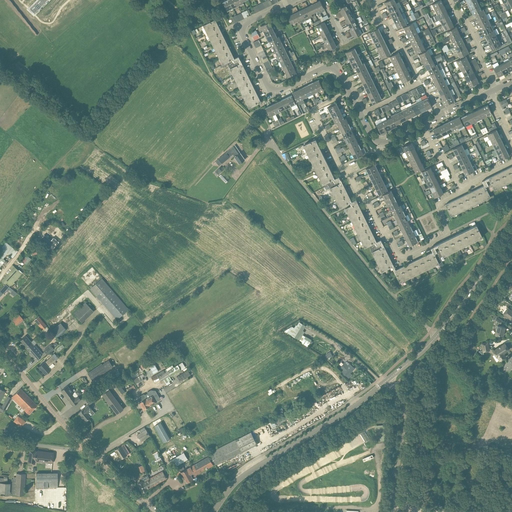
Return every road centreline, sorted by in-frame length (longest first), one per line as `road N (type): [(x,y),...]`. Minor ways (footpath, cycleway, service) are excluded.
road 1 (residential): [(461,191),(438,204),(443,237),(397,253),(312,110),(349,92)]
road 2 (residential): [(430,330),(377,279),(273,146),(270,128)]
road 3 (unclassified): [(294,0),(242,30),(267,85),(282,89),(331,67),(349,92)]
road 4 (tertiary): [(213,511),(241,476),(388,380)]
road 5 (residential): [(439,117),(371,5),(381,0)]
road 6 (unclassified): [(393,505),(406,411),(388,380)]
road 7 (tertiary): [(434,335),(511,234)]
road 8 (tertiary): [(83,446),(0,350)]
